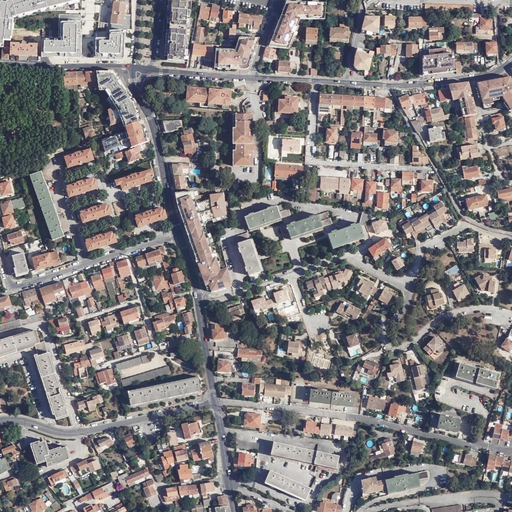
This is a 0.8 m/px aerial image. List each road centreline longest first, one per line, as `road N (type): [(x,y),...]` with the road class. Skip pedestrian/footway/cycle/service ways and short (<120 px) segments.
road 1 (residential): [(215,403),(362,417),(511,450)]
road 2 (residential): [(215,403),(71,433),(0,418)]
road 3 (unknown): [(258,489),(311,505),(352,468),(347,455),(267,438)]
road 4 (residential): [(389,84),(464,216),(511,233)]
road 5 (residential): [(317,79),(312,160),(427,168)]
road 6 (residential): [(11,292),(181,234)]
road 7 (tertiary): [(181,234),(215,403)]
road 8 (unknown): [(80,432),(48,326),(0,339)]
road 9 (tertiary): [(138,96),(181,234)]
road 10 (tertiary): [(133,68),(0,63)]
